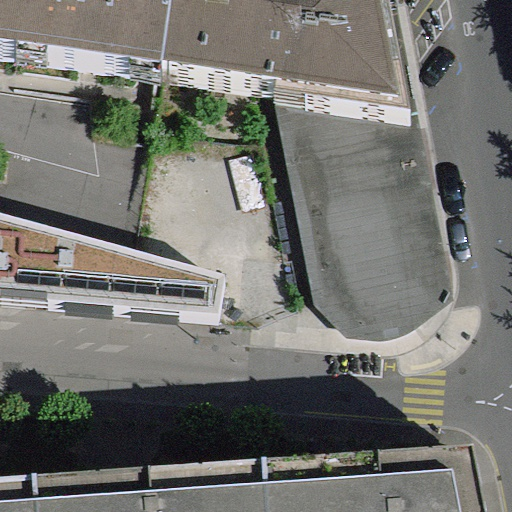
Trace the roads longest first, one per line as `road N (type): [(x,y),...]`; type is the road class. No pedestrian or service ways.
road 1 (residential): [(287,392),(428,404),(511,426)]
road 2 (tertiary): [(511,162),(486,0)]
